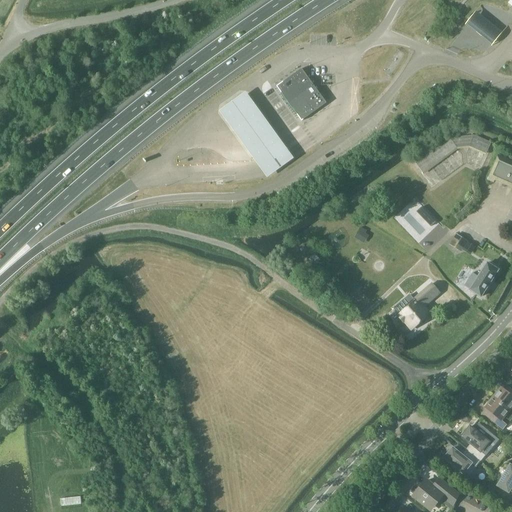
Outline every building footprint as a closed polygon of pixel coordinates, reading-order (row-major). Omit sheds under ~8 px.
[(478,12),(468,25),(491,43),(500,31),(478,12)] [(302,69),(277,87),(287,101),(302,121),(327,103),(302,69)] [(245,93),(219,110),(268,178),(294,160),(245,93)] [(487,153),(491,143),(474,135),(450,138),(415,163),(422,172),(454,149),(472,147),(487,153)] [(511,161),(498,155),(488,180),(494,182),(495,180),(511,187),(511,161)] [(362,226),(355,237),(365,243),(370,234),(366,232),(368,229),(362,226)] [(468,242),(465,248),(472,252),(475,247),(468,242)] [(489,288),(493,281),(491,280),(498,270),(487,263),(478,276),(473,273),(464,286),(470,289),(470,290),(481,297),(487,287),(489,288)] [(409,294),(394,308),(400,315),(401,317),(399,318),(404,323),(405,322),(412,330),(418,324),(420,325),(424,321),(424,319),(430,314),(421,304),(426,300),(428,303),(440,293),(432,284),(414,300),(409,294)] [(497,391),(492,397),(511,413),(511,389),(507,385),(503,389),(501,388),(498,392),(497,391)] [(511,418),(511,413),(492,397),(487,403),(488,404),(485,408),(487,409),(483,414),(503,430),(511,418)] [(473,445),(468,451),(481,461),(486,455),(481,451),(489,442),(470,427),(462,437),(473,445)] [(481,461),(468,451),(463,457),(453,448),(445,458),(463,473),(471,464),(475,468),(481,461)] [(511,486),(511,466),(510,465),(497,486),(508,492),(511,486)] [(460,473),(456,478),(461,482),(465,477),(460,473)] [(437,498),(441,493),(426,481),(414,496),(429,508),(433,503),(434,505),(439,499),(437,498)] [(449,486),(444,492),(447,495),(442,502),(451,510),(459,493),(449,486)]
